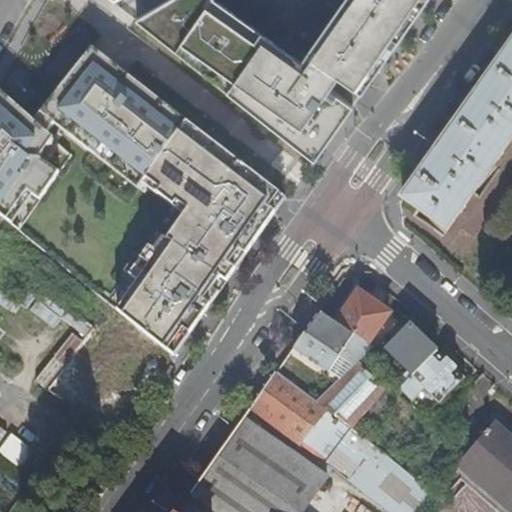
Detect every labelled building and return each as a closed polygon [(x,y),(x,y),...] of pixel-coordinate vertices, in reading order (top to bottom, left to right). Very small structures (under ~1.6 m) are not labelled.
[(344,0),(299,64),(210,0),(174,0),(136,23),(311,161),(394,46),(426,0),(344,0)] [(511,46),(400,208),(452,244),(511,157),(511,46)] [(91,47),(34,120),(48,133),(56,123),(138,188),(145,179),(184,209),(163,237),(166,240),(156,253),(149,247),(144,254),(128,275),(137,281),(116,311),(172,356),(284,198),(223,150),(114,65),(91,47)] [(34,120),(0,92),(0,216),(18,230),(73,154),(48,133),(34,120)] [(83,335),(90,324),(43,290),(28,310),(53,328),(60,318),(83,335)] [(359,292),(338,323),(367,344),(389,313),(359,292)] [(309,327),(322,337),(334,321),(321,312),(320,311),(309,327)] [(338,323),(334,321),(322,337),(309,327),(307,329),(310,331),(306,336),(304,334),(292,350),(328,375),(339,359),(352,369),(358,362),(369,352),(372,350),(367,344),(338,323)] [(408,380),(437,351),(410,325),(385,349),(407,372),(404,375),(408,380)] [(69,331),(36,378),(101,425),(122,396),(86,371),(99,353),(69,331)] [(464,378),(437,351),(408,380),(400,388),(416,404),(428,392),(439,403),(464,378)] [(369,352),(358,362),(369,371),(379,360),(369,352)] [(315,404),(276,374),(248,414),(262,424),(329,474),(331,470),(348,482),(374,447),(361,437),(352,429),(387,385),(369,371),(358,362),(352,369),(315,404)] [(352,429),(361,437),(396,392),(387,385),(352,429)] [(427,415),(439,403),(428,392),(416,404),(427,415)] [(262,424),(248,414),(190,496),(212,511),(301,511),(329,474),(262,424)] [(511,511),(511,439),(490,421),(467,450),(456,464),(511,511)] [(9,433),(0,444),(0,454),(19,468),(32,450),(9,433)] [(496,511),(511,511),(456,464),(450,472),(496,511)]
